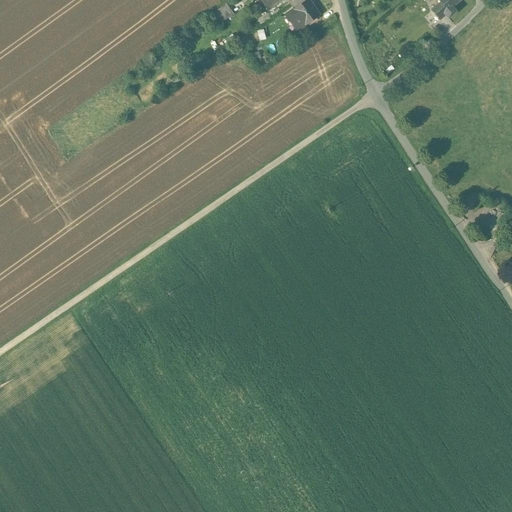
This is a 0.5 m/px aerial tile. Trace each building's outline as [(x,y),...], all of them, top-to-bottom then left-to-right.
[(280,0),(260,0),(267,9),(280,0)] [(307,0),(305,0),(293,9),(285,15),(297,31),(319,16),(307,0)] [(461,0),(460,0),(437,0),(440,3),(448,11),(452,8),(454,10),(458,6),(456,4),(461,0)] [(440,3),(435,8),(433,6),(430,8),(439,19),(448,11),(440,3)] [(226,4),(211,15),(219,25),(234,15),(226,4)] [(306,28),(295,36),(298,41),(310,33),(306,28)]
